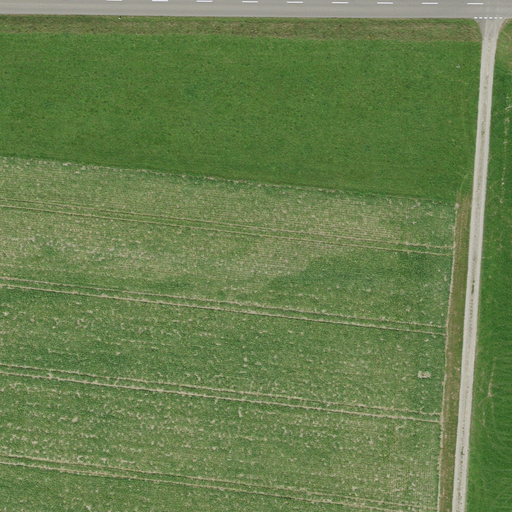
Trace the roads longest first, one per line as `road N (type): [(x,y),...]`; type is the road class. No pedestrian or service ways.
road 1 (track): [(500,4),(461,511)]
road 2 (tertiary): [(91,0),(500,4)]
